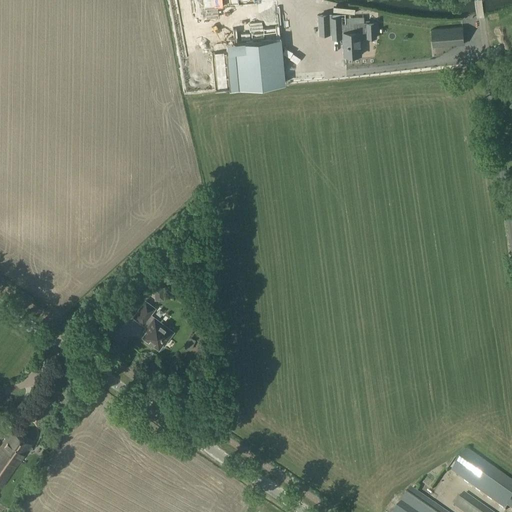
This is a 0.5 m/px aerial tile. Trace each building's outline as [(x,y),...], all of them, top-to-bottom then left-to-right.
[(249,3),(191,6),(193,39),(252,36),(249,3)] [(329,13),(319,13),(320,33),(332,32),(336,32),(337,36),(338,37),(344,37),(345,55),(361,54),(360,32),(376,31),(376,21),(375,21),(375,22),(365,22),(364,22),(341,23),(341,16),(331,16),(329,17),(329,13)] [(431,29),(433,47),(464,44),(463,27),(431,29)] [(148,331),(143,337),(159,348),(162,343),(164,345),(174,332),(154,318),(150,315),(155,308),(146,301),(134,317),(143,324),(144,324),(148,327),(145,331),(146,330),(148,331)] [(31,444),(11,430),(0,445),(0,485),(2,487),(31,444)] [(451,473),(453,475),(505,511),(511,501),(511,510),(511,511),(511,482),(466,451),(451,473)] [(433,487),(441,477),(437,474),(430,485),(433,487)] [(443,511),(410,489),(394,511),(443,511)] [(453,508),(459,511),(489,511),(463,494),(453,508)]
